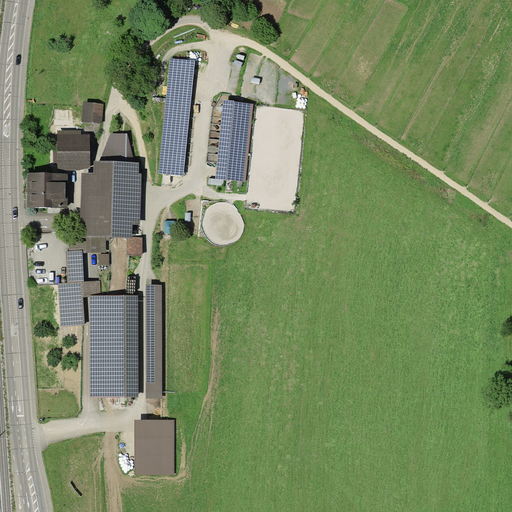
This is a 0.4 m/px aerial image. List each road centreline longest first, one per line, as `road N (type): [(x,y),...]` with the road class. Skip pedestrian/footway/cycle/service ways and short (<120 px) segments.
road 1 (primary): [(18,0),(6,149),(19,439),(33,511)]
road 2 (track): [(511,221),(259,47),(220,35)]
